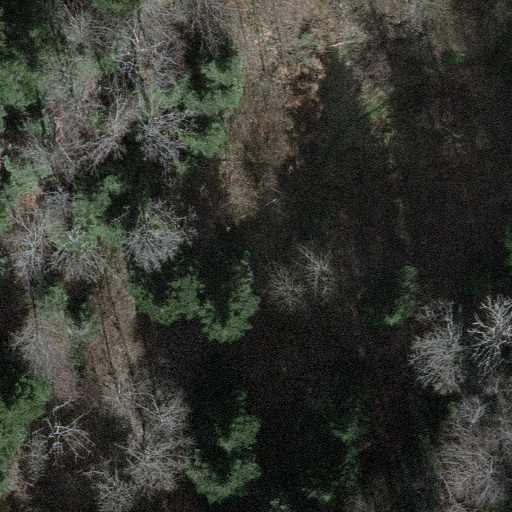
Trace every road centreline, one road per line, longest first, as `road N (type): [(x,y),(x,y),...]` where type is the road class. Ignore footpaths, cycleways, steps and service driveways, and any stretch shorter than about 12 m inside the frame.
road 1 (track): [(125,511),(357,87),(356,0)]
road 2 (track): [(357,87),(511,17)]
